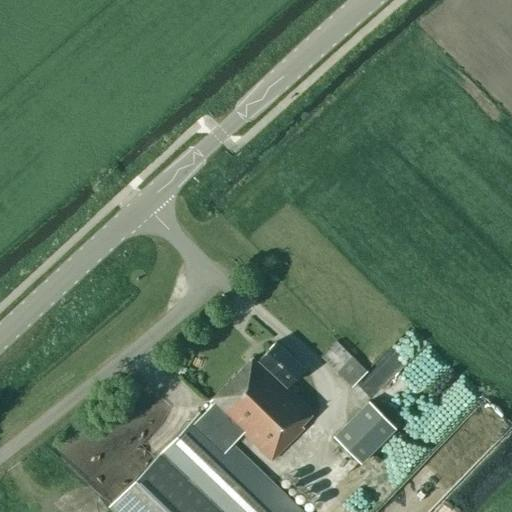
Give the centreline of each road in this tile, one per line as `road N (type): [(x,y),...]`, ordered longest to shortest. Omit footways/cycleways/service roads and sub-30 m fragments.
road 1 (unclassified): [(0,454),(187,305),(196,285),(194,257),(145,198)]
road 2 (tertiary): [(145,198),(368,0)]
road 3 (tertiary): [(0,333),(145,198)]
